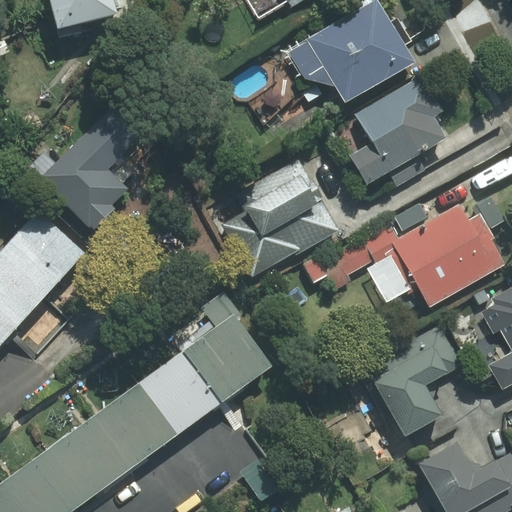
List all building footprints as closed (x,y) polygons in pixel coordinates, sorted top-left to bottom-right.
[(104,0),(32,0),(45,46),(112,28),(104,0)] [(274,0),(283,17),(309,3),(313,0),(274,0)] [(295,88),(325,97),(333,112),(406,74),(371,7),(278,55),(295,88)] [(346,122),(361,149),(339,161),(356,192),(439,147),(410,88),(346,122)] [(41,157),(26,175),(82,239),(107,218),(103,215),(120,198),(100,178),(122,154),(92,125),(50,168),(41,157)] [(230,196),(242,218),(218,230),(246,284),(335,238),(294,163),(230,196)] [(459,210),(394,246),(383,225),(297,270),(314,301),(386,263),(419,318),(496,274),(459,210)] [(0,255),(0,344),(80,259),(35,217),(0,255)] [(483,339),(494,334),(509,359),(480,372),(495,399),(511,389),(511,294),(472,313),(483,339)] [(0,511),(77,511),(260,379),(225,321),(0,485),(0,511)] [(351,375),(392,449),(430,428),(414,398),(461,371),(436,329),(351,375)] [(454,449),(408,475),(428,511),(506,511),(511,509),(511,471),(505,459),(471,479),(454,449)]
